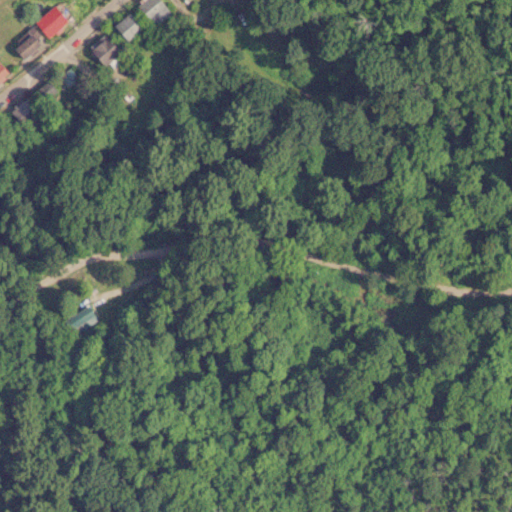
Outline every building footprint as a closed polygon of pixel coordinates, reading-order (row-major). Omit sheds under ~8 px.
[(72,14),(59,0),(8,47),(21,61),(72,14)] [(141,0),(135,6),(151,24),(168,8),(160,0),(141,0)] [(142,27),(127,12),(111,28),(126,42),(142,27)] [(119,53),(107,35),(88,47),(100,66),(119,53)] [(0,80),(8,76),(1,62),(0,62),(0,80)] [(62,335),(91,323),(84,305),(55,317),(62,335)]
